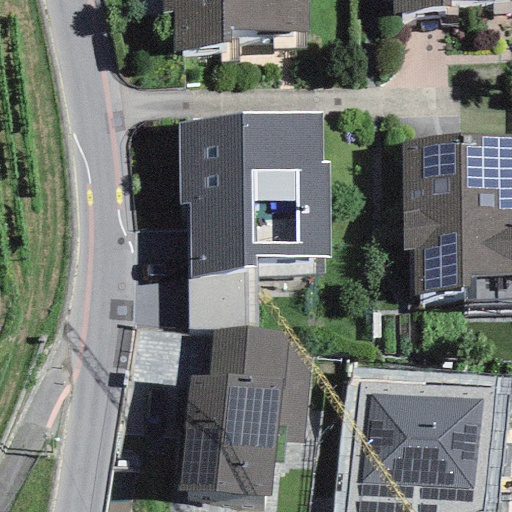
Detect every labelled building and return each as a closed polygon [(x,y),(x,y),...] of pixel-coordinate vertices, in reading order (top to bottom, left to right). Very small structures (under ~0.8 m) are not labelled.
[(160,0),(160,14),(172,14),(173,48),(230,47),(230,32),(307,30),(306,0),(160,0)] [(392,0),(393,10),(448,10),(448,0),(392,0)] [(321,113),(178,123),(178,204),(187,204),(187,328),(255,324),(254,257),(328,259),(329,164),(320,165),(321,113)] [(511,137),(401,140),(404,253),(413,252),(414,294),(463,293),(464,310),(511,308),(511,137)] [(288,335),(210,329),(206,377),(187,376),(176,505),(259,511),(261,511),(263,496),(270,496),(275,442),(300,444),(307,349),(287,347),(288,335)] [(490,511),(511,379),(346,367),(330,511),(490,511)]
